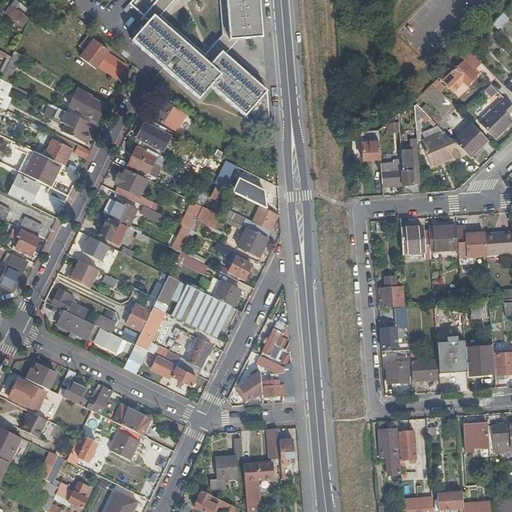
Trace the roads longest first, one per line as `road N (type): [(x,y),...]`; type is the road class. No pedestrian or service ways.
road 1 (residential): [(481,202),(361,212),(375,404),(382,410),(511,400)]
road 2 (residential): [(143,73),(16,330)]
road 3 (primary): [(281,0),(304,273)]
road 4 (residential): [(203,420),(16,330)]
road 5 (residential): [(304,273),(279,274),(203,420)]
road 6 (primary): [(304,273),(316,417)]
